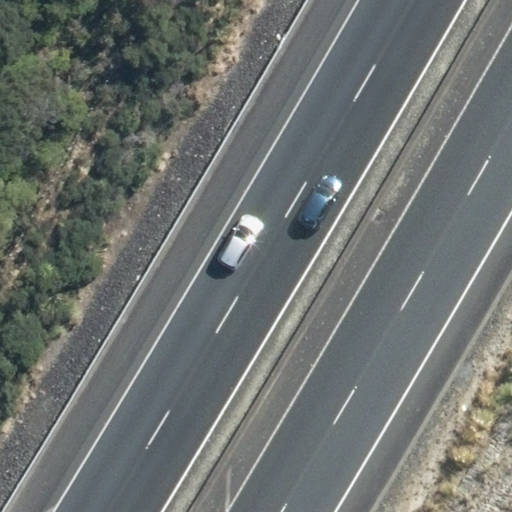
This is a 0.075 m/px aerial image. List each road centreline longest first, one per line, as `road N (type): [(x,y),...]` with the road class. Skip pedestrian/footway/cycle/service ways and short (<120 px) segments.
road 1 (motorway): [(106,511),(413,0)]
road 2 (motorway): [(511,117),(279,511)]
